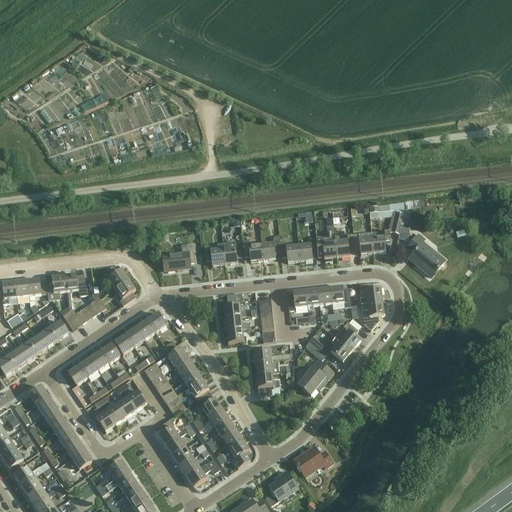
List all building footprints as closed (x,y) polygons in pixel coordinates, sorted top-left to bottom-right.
[(399,236),(404,216),(398,214),(393,234),(399,236)] [(323,239),(317,240),(319,256),(324,255),(325,261),(337,260),(336,244),(334,232),(327,233),(329,245),(323,245),(323,239)] [(390,233),(372,235),(372,240),(374,256),(386,254),(385,242),(391,242),(390,233)] [(372,235),(354,237),(355,252),(360,251),(361,257),(374,256),(372,240),(372,235)] [(348,243),(336,244),(337,260),(350,259),(349,253),(355,252),(354,237),(354,236),(347,237),(348,243)] [(432,279),(445,262),(439,257),(441,254),(418,236),(410,246),(417,251),(409,261),(432,279)] [(274,246),(262,247),(263,263),(276,262),(276,256),(281,255),(280,239),(274,240),(274,246)] [(280,239),(281,255),(282,260),(287,259),(288,265),(301,264),(299,248),(287,249),(286,243),(280,244),(280,239)] [(312,247),(299,248),(301,264),(313,263),(313,256),(319,256),(317,240),(311,241),(312,247)] [(263,263),(262,247),(250,248),(249,243),(243,243),(245,259),(250,259),(251,264),(263,263)] [(211,253),(210,249),(204,249),(206,264),(212,263),(212,269),(225,267),(224,251),(223,245),(218,246),(218,252),(211,253)] [(229,245),(223,245),(224,251),(225,267),(238,266),(237,260),(243,259),(242,245),(236,246),(236,250),(229,251),(229,245)] [(190,266),(196,265),(194,246),(187,247),(188,255),(163,257),(164,273),(190,271),(190,266)] [(105,275),(108,280),(116,291),(129,282),(122,271),(116,274),(113,270),(105,275)] [(77,276),(64,278),(67,294),(79,292),(80,298),(88,297),(85,277),(77,278),(77,276)] [(52,282),(46,282),(50,303),(61,301),(60,295),(67,294),(64,278),(52,280),(52,282)] [(40,281),(28,282),(30,299),(48,296),(49,303),(50,303),(46,282),(40,283),(40,281)] [(28,282),(15,284),(17,300),(30,299),(28,282)] [(129,282),(116,291),(123,301),(120,302),(123,308),(136,299),(133,294),(136,292),(129,282)] [(17,300),(15,284),(2,286),(4,299),(2,299),(3,308),(9,308),(8,301),(17,300)] [(361,301),(362,307),(383,304),(381,290),(374,291),(373,285),(359,287),(360,293),(365,293),(366,300),(361,301)] [(343,288),(331,289),(333,306),(344,305),(345,310),(351,309),(351,304),(350,291),(343,291),(343,288)] [(331,289),(319,291),(320,307),(333,306),(331,289)] [(319,291),(306,292),(308,309),(320,307),(319,291)] [(289,313),(295,312),(302,312),(302,309),(308,309),(306,292),(293,294),(293,297),(288,297),(289,313)] [(224,308),(225,320),(241,319),(246,318),(246,313),(241,313),(240,307),(243,307),(242,295),(227,297),(228,307),(224,308)] [(100,299),(96,302),(103,313),(107,310),(100,299)] [(96,302),(91,305),(98,316),(103,313),(96,302)] [(383,304),(362,307),(363,313),(368,312),(369,319),(363,320),(364,327),(372,333),(378,325),(377,319),(385,318),(383,304)] [(91,305),(86,308),(93,320),(98,316),(91,305)] [(35,307),(30,310),(34,315),(39,312),(35,307)] [(51,308),(50,308),(40,315),(43,319),(53,312),(51,308)] [(86,308),(81,312),(88,323),(93,320),(86,308)] [(76,315),(84,326),(88,323),(81,312),(76,315)] [(40,315),(34,319),(36,323),(43,319),(40,315)] [(76,315),(71,318),(79,329),(84,326),(76,315)] [(158,315),(147,323),(156,335),(167,328),(158,315)] [(12,330),(23,323),(18,317),(7,324),(12,330)] [(71,318),(66,322),(74,333),(79,329),(71,318)] [(241,319),(225,320),(227,333),(243,331),(251,331),(250,325),(242,325),(241,319)] [(60,323),(49,330),(58,343),(69,335),(60,323)] [(147,323),(137,330),(145,342),(156,335),(147,323)] [(340,335),(336,339),(352,353),(361,342),(355,337),(359,332),(348,324),(344,328),(349,332),(344,338),(340,335)] [(327,329),(319,339),(325,344),(333,334),(327,329)] [(49,330),(39,337),(48,350),(58,343),(49,330)] [(137,330),(126,337),(134,350),(145,342),(137,330)] [(243,331),(227,333),(228,346),(244,344),(243,331)] [(39,337),(29,344),(37,357),(48,350),(39,337)] [(134,350),(126,337),(115,344),(123,357),(134,350)] [(315,348),(311,353),(322,362),(330,352),(313,338),(309,343),(315,348)] [(352,353),(336,339),(332,344),(337,348),(332,354),(343,364),(352,353)] [(29,344),(18,351),(27,364),(37,357),(29,344)] [(173,344),(165,350),(168,354),(176,348),(173,344)] [(112,347),(101,354),(109,367),(120,359),(112,347)] [(168,354),(165,350),(157,355),(159,359),(168,354)] [(169,359),(175,369),(188,360),(182,350),(169,359)] [(254,352),(256,365),(272,363),(279,363),(278,362),(292,361),(291,355),(271,357),(271,350),(254,352)] [(18,351),(8,358),(16,371),(27,364),(18,351)] [(101,354),(90,361),(99,374),(109,367),(101,354)] [(16,371),(8,358),(0,363),(0,369),(5,378),(16,371)] [(152,358),(144,364),(146,368),(155,362),(152,358)] [(188,360),(175,369),(182,380),(195,371),(188,360)] [(90,361),(80,368),(88,381),(99,374),(90,361)] [(272,363),(256,365),(257,377),(273,375),(280,375),(279,363),(272,363)] [(328,382),(334,375),(319,363),(299,387),(311,398),(326,380),(328,382)] [(146,368),(144,364),(135,369),(138,373),(146,368)] [(145,373),(148,378),(160,370),(157,365),(145,373)] [(88,381),(80,368),(69,376),(77,388),(88,381)] [(160,370),(148,378),(151,383),(163,375),(160,370)] [(195,371),(182,380),(189,390),(202,381),(195,371)] [(127,375),(119,380),(121,385),(130,379),(127,375)] [(163,375),(151,383),(155,388),(167,380),(163,375)] [(273,375),(257,377),(259,398),(272,397),(272,391),(281,390),(280,382),(274,383),(273,375)] [(121,385),(119,380),(110,386),(113,390),(121,385)] [(167,380),(155,388),(159,393),(170,386),(167,380)] [(202,381),(189,390),(196,401),(209,392),(202,381)] [(86,386),(93,397),(89,400),(92,404),(100,399),(97,394),(90,384),(86,386)] [(127,385),(121,389),(124,393),(130,389),(127,385)] [(170,386),(159,393),(162,398),(174,391),(170,386)] [(30,396),(37,407),(49,399),(42,388),(30,396)] [(106,389),(97,394),(100,399),(109,393),(106,389)] [(124,393),(121,389),(115,392),(119,397),(124,393)] [(174,391),(162,398),(165,403),(177,396),(174,391)] [(139,393),(128,400),(137,413),(148,406),(139,393)] [(199,403),(203,409),(202,409),(210,420),(223,412),(216,401),(215,401),(211,395),(199,403)] [(177,396),(165,403),(169,408),(180,401),(177,396)] [(106,398),(100,402),(104,407),(109,403),(106,398)] [(49,399),(37,407),(44,418),(56,410),(49,399)] [(128,400),(118,407),(127,420),(137,413),(128,400)] [(180,401),(169,408),(172,413),(184,406),(180,401)] [(195,406),(199,403),(197,401),(186,408),(190,417),(198,412),(195,406)] [(104,407),(100,402),(95,406),(98,411),(104,407)] [(184,406),(172,413),(175,418),(187,411),(184,406)] [(15,410),(21,418),(24,415),(19,407),(15,410)] [(118,407),(107,413),(116,427),(127,420),(118,407)] [(56,410),(44,418),(51,429),(63,421),(56,410)] [(223,412),(210,420),(217,431),(230,422),(223,412)] [(116,427),(107,413),(97,420),(105,434),(116,427)] [(10,425),(17,421),(12,414),(6,419),(10,425)] [(24,415),(21,418),(26,426),(30,424),(24,415)] [(17,421),(10,425),(13,430),(20,425),(17,421)] [(63,421),(51,429),(58,439),(70,431),(63,421)] [(159,438),(166,448),(180,440),(173,429),(175,427),(171,421),(160,429),(164,435),(159,438)] [(201,426),(198,421),(193,424),(197,429),(201,426)] [(230,422),(217,431),(224,441),(237,433),(230,422)] [(193,431),(190,426),(185,429),(188,434),(193,431)] [(29,431),(35,440),(39,437),(33,429),(29,431)] [(2,430),(0,431),(0,446),(9,441),(2,430)] [(70,431),(58,439),(65,450),(77,442),(70,431)] [(237,433),(224,441),(230,451),(244,443),(237,433)] [(21,441),(24,446),(31,441),(28,437),(21,441)] [(39,437),(35,440),(40,448),(44,445),(39,437)] [(180,440),(166,448),(174,459),(187,450),(180,440)] [(9,441),(0,446),(0,456),(3,460),(16,451),(9,441)] [(31,441),(24,446),(27,451),(34,446),(31,441)] [(215,446),(212,441),(207,445),(211,449),(215,446)] [(77,442),(65,450),(73,461),(85,453),(77,442)] [(231,451),(230,451),(237,461),(233,464),(238,472),(250,464),(245,456),(250,453),(244,443),(231,451)] [(215,446),(211,449),(214,455),(219,452),(215,446)] [(207,452),(203,447),(199,450),(202,455),(207,452)] [(43,453),(49,461),(53,458),(47,450),(43,453)] [(187,450),(174,459),(181,469),(194,461),(187,450)] [(325,471),(332,466),(325,455),(320,458),(315,450),(295,464),(305,480),(323,468),(325,471)] [(16,451),(3,460),(10,471),(23,462),(16,451)] [(207,452),(202,455),(206,461),(211,457),(207,452)] [(85,453),(73,461),(80,472),(92,464),(85,453)] [(221,465),(226,462),(222,457),(217,460),(221,465)] [(53,458),(49,461),(55,470),(59,467),(53,458)] [(194,461),(181,469),(188,480),(201,471),(194,461)] [(214,462),(201,471),(188,480),(195,490),(208,481),(205,477),(212,472),(215,477),(221,473),(214,462)] [(106,489),(116,483),(129,474),(122,464),(109,473),(115,483),(106,489)] [(28,469),(14,478),(21,488),(35,479),(43,474),(50,470),(46,465),(33,474),(32,475),(28,469)] [(50,470),(43,474),(46,479),(53,474),(50,470)] [(64,483),(67,480),(62,472),(58,475),(64,483)] [(105,478),(102,473),(94,478),(98,483),(105,478)] [(116,483),(106,489),(109,494),(119,488),(123,493),(136,485),(129,474),(116,483)] [(279,504),(298,491),(286,474),(280,478),(282,481),(269,490),(279,504)] [(35,479),(21,488),(28,499),(42,490),(35,479)] [(69,490),(78,483),(76,480),(66,486),(69,490)] [(87,503),(90,500),(87,496),(93,491),(86,481),(76,489),(87,503)] [(136,485),(123,493),(129,504),(143,495),(136,485)] [(53,490),(57,495),(64,491),(60,486),(53,490)] [(96,489),(99,494),(104,491),(101,486),(96,489)] [(42,490),(28,499),(35,509),(49,500),(42,490)] [(64,491),(57,495),(60,500),(67,495),(64,491)] [(104,491),(99,494),(102,499),(107,495),(104,491)] [(143,495),(129,504),(134,511),(139,511),(150,505),(143,495)] [(49,500),(35,509),(37,511),(54,511),(56,511),(49,500)] [(311,500),(306,505),(313,511),(317,507),(311,500)] [(266,511),(261,503),(255,507),(252,503),(243,509),(242,508),(236,511),(266,511)]
